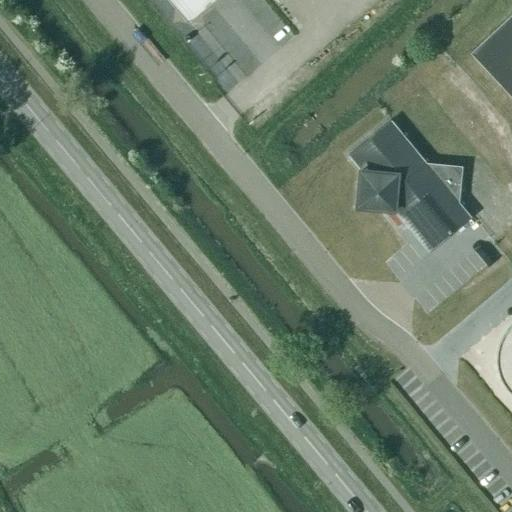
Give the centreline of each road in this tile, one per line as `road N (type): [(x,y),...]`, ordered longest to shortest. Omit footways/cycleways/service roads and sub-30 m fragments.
road 1 (unclassified): [(511,474),(405,349),(373,328),(98,0)]
road 2 (tertiary): [(364,511),(0,76)]
